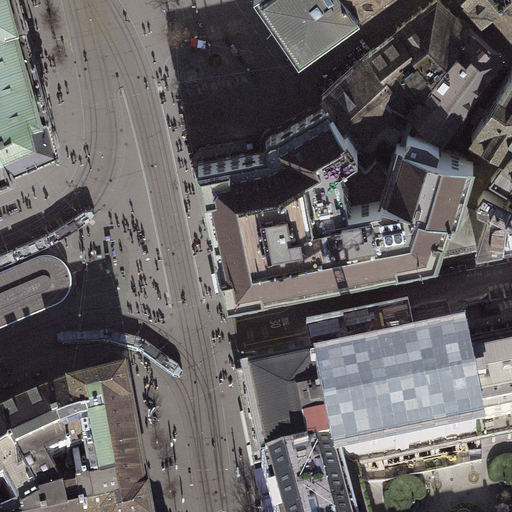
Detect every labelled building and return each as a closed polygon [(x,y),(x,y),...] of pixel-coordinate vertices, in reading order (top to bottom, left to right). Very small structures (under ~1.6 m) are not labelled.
[(0,0),(0,171),(13,166),(13,164),(14,163),(13,161),(60,142),(51,108),(35,47),(34,48),(28,27),(26,16),(27,16),(22,0),(0,0)] [(351,0),(261,0),(299,54),(359,11),(351,0)] [(322,94),(327,100),(356,142),(369,154),(372,151),(383,134),(395,140),(398,133),(401,133),(411,109),(408,106),(469,28),(440,0),(432,0),(397,27),(398,29),(367,53),(322,94)] [(351,0),(359,11),(374,0),(351,0)] [(471,0),(485,15),(494,6),(500,0),(471,0)] [(511,26),(511,0),(500,0),(494,6),(511,26)] [(470,27),(469,28),(408,106),(411,109),(441,131),(443,132),(499,54),(470,27)] [(511,67),(472,129),(477,133),(507,151),(511,142),(511,67)] [(269,147),(199,161),(208,207),(212,226),(214,235),(218,254),(227,294),(342,271),(436,253),(450,211),(457,213),(463,192),(475,198),(485,182),(487,183),(495,172),(493,171),(507,151),(477,133),(470,153),(437,144),(441,131),(411,109),(401,133),(398,133),(395,140),(388,166),(372,151),(369,154),(356,142),(327,100),(276,129),(271,130),(267,133),(265,137),(265,142),(267,144),(269,147)] [(511,142),(507,151),(493,171),(495,172),(508,180),(511,182),(511,142)] [(478,242),(478,245),(503,240),(505,213),(511,211),(511,190),(508,196),(502,192),(508,180),(495,172),(487,183),(485,182),(475,198),(489,204),(479,240),(478,242)] [(450,211),(436,253),(478,245),(478,242),(479,240),(489,204),(475,198),(463,192),(457,213),(450,211)] [(511,238),(511,211),(505,213),(503,240),(511,238)] [(37,256),(0,271),(0,325),(60,301),(69,292),(72,280),(70,268),(63,259),(52,254),(37,256)] [(511,327),(458,338),(478,448),(511,440),(511,327)] [(414,346),(438,457),(449,455),(478,448),(458,338),(458,337),(441,340),(426,343),(414,346)] [(438,457),(414,346),(393,350),(393,352),(355,359),(317,366),(335,455),(342,477),(438,457)] [(335,455),(317,366),(243,382),(263,469),(335,455)] [(124,381),(45,404),(64,456),(74,491),(79,511),(148,511),(137,448),(124,381)] [(79,511),(74,491),(64,456),(45,404),(19,416),(0,424),(0,439),(38,505),(39,511),(79,511)] [(39,511),(38,505),(0,439),(0,511),(39,511)] [(335,455),(263,469),(273,511),(352,511),(342,477),(335,455)]
